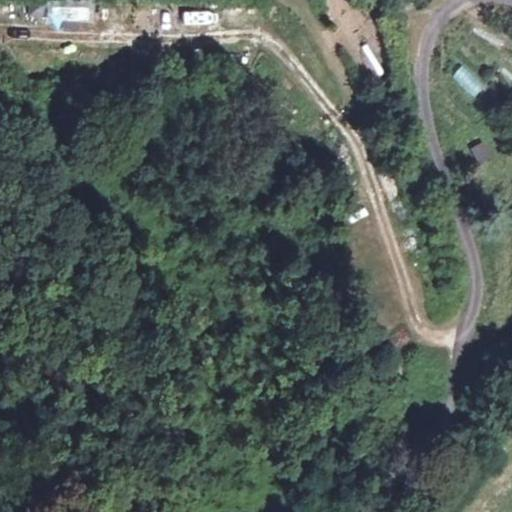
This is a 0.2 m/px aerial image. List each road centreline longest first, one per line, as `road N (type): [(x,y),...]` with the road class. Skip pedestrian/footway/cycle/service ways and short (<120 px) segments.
road 1 (track): [(291,0),(341,69),(404,308),(426,335),(455,349),(479,287),(433,135),(422,61),(445,14),(473,0)]
road 2 (track): [(381,511),(460,370),(455,349)]
